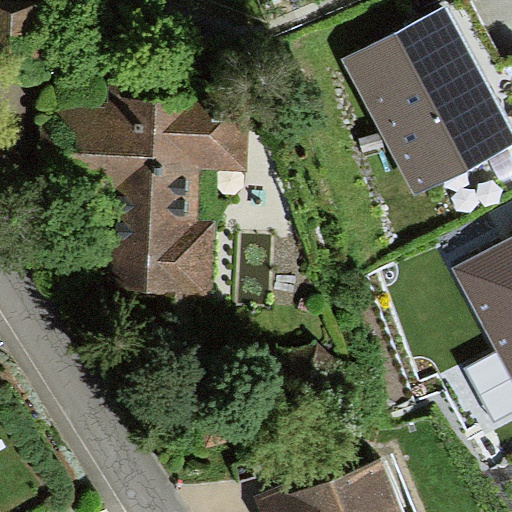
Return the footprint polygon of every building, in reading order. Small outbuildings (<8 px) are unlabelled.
[(511,122),(511,106),(453,0),(437,0),(348,49),(416,174),(511,122)] [(511,86),(511,55),(501,60),(511,86)] [(112,107),(61,106),(60,179),(114,180),(111,278),(174,279),(174,290),(217,291),(218,216),(201,215),(203,163),(245,164),(247,83),(113,80),(112,107)] [(511,227),(451,262),(511,369),(511,227)] [(411,511),(379,438),(258,491),(267,511),(411,511)]
